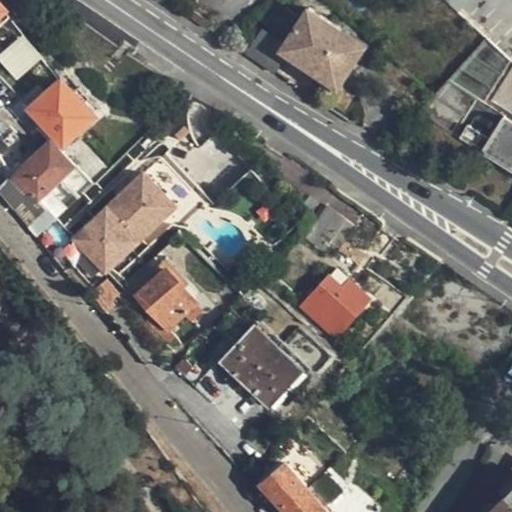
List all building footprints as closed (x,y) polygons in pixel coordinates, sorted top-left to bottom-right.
[(311,9),(289,41),(283,51),(288,55),(335,85),(336,83),(362,44),(311,9)] [(264,27),(246,54),(275,73),(288,55),(283,51),(289,41),(264,27)] [(22,34),(0,52),(0,62),(16,80),(42,57),(22,34)] [(63,78),(31,108),(43,121),(65,144),(97,116),(63,78)] [(354,95),(336,83),(335,85),(325,98),(345,112),(354,95)] [(39,125),(43,121),(31,108),(21,98),(11,108),(35,135),(42,129),(39,125)] [(479,157),(511,174),(511,121),(501,115),(479,157)] [(60,148),(65,144),(43,121),(39,125),(42,129),(53,141),(60,148)] [(42,129),(35,135),(33,137),(45,148),(53,141),(42,129)] [(53,141),(45,148),(16,176),(38,200),(76,165),(60,148),(53,141)] [(145,174),(109,209),(140,242),(177,207),(145,174)] [(16,176),(0,190),(0,193),(39,239),(58,221),(38,200),(16,176)] [(326,250),(332,241),(347,220),(328,206),(307,236),(326,250)] [(75,241),(107,274),(140,242),(109,209),(75,241)] [(356,226),(347,220),(332,241),(341,248),(356,226)] [(384,255),(396,239),(382,228),(371,245),(384,255)] [(197,301),(186,288),(169,268),(139,294),(159,318),(151,324),(159,334),(169,327),(170,328),(186,314),(192,321),(203,312),(196,305),(197,301)] [(338,334),(370,299),(351,280),(344,288),(330,275),(304,303),(338,334)] [(258,324),(223,361),(270,404),(304,368),(258,324)] [(274,409),(270,404),(223,361),(221,359),(194,386),(248,437),(274,409)] [(330,511),(326,506),(309,488),(288,464),(263,486),(285,511),(330,511)] [(330,471),(309,488),(326,506),(345,490),(330,471)] [(511,511),(511,471),(483,508),(481,511),(511,511)]
